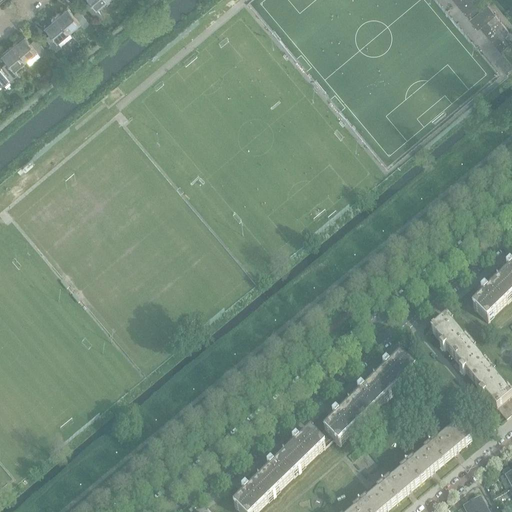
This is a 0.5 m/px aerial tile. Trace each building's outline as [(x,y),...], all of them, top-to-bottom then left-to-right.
[(96,8),(105,0),(88,0),(89,1),(85,5),(95,17),(100,13),(96,8)] [(493,12),(487,5),(489,4),(488,3),(488,4),(484,0),(454,0),(466,14),(466,15),(468,13),(472,17),(469,19),(470,19),(471,19),(478,28),(477,28),(478,29),(480,27),(500,51),(500,52),(511,41),(511,35),(494,15),(493,12)] [(88,23),(78,11),(73,15),(67,7),(55,17),(68,31),(79,22),(83,27),(88,23)] [(56,41),(68,31),(55,17),(44,26),(50,34),(45,38),(55,50),(60,46),(56,41)] [(45,51),(35,39),(30,43),(24,35),(12,45),(25,60),(25,59),(29,64),(45,51)] [(14,69),(25,60),(12,45),(1,54),(7,62),(2,66),(12,78),(18,74),(14,69)] [(59,63),(55,59),(50,63),(54,67),(59,63)] [(11,84),(7,80),(0,71),(0,86),(3,84),(6,88),(11,84)] [(36,85),(42,81),(38,77),(33,81),(36,85)] [(511,269),(511,268),(507,271),(508,272),(509,273),(508,273),(509,274),(499,284),(511,298),(511,269)] [(494,318),(500,311),(511,300),(511,298),(499,284),(488,294),(487,293),(487,294),(486,293),(486,292),(482,296),(482,297),(483,296),(483,297),(484,298),(473,309),(474,310),(474,311),(476,312),(488,325),(490,323),(489,322),(494,318)] [(454,361),(471,347),(470,345),(468,347),(448,322),(450,321),(448,319),(435,330),(434,330),(432,332),(433,332),(431,333),(443,347),(440,349),(444,353),(446,351),(454,361)] [(474,384),(491,370),(490,369),(488,370),(475,354),(470,349),(472,348),(471,347),(454,361),(462,370),(460,372),(463,377),(466,374),(474,384)] [(416,374),(404,362),(404,361),(403,359),(402,360),(401,358),(390,369),(389,368),(388,368),(388,367),(384,370),(384,371),(385,371),(385,372),(386,373),(375,383),(391,399),(392,398),(391,397),(414,375),(416,374)] [(511,396),(510,397),(490,373),(492,371),(491,370),(474,384),(482,394),(479,396),(483,400),(486,398),(497,412),(498,411),(503,407),(508,402),(511,399),(511,396)] [(391,399),(375,383),(365,394),(364,393),(363,393),(363,392),(362,391),(358,395),(359,396),(360,395),(360,396),(361,397),(350,408),(365,423),(367,422),(366,421),(384,404),(389,399),(389,400),(391,399)] [(511,406),(508,402),(503,407),(511,417),(511,416),(511,406)] [(511,417),(503,407),(498,411),(507,422),(507,421),(511,417)] [(365,423),(350,408),(340,418),(339,417),(338,417),(338,416),(337,416),(333,419),(334,420),(335,421),(336,422),(325,433),(334,442),(336,445),(337,446),(340,448),(341,447),(341,446),(363,424),(364,425),(365,423)] [(471,441),(472,441),(470,439),(469,439),(458,426),(456,427),(458,429),(433,449),(432,447),(431,449),(445,465),(454,457),(454,458),(457,456),(459,454),(458,454),(459,454),(472,442),(471,441)] [(325,433),(317,441),(326,449),(334,442),(325,433)] [(326,449),(317,441),(314,437),(314,436),(312,434),(312,435),(311,434),(300,445),(299,444),(298,444),(298,443),(297,442),(293,446),(294,447),(295,446),(295,447),(296,448),(285,459),(300,474),(302,473),(301,472),(323,450),(324,451),(326,449)] [(445,465),(431,449),(429,450),(431,452),(415,465),(410,469),(408,467),(407,468),(421,485),(431,477),(435,474),(435,473),(445,465)] [(300,474),(285,459),(274,469),(274,468),(273,468),(272,468),(273,467),(272,466),(268,470),(269,471),(270,471),(270,472),(271,473),(260,483),(275,499),(276,498),(275,497),(287,486),(298,475),(299,476),(300,474)] [(421,485),(407,468),(406,469),(407,471),(387,489),(385,487),(384,488),(398,505),(407,497),(407,496),(407,497),(412,493),(411,493),(421,485)] [(511,475),(511,476),(509,470),(503,473),(511,488),(511,475)] [(275,499),(260,483),(249,493),(248,492),(248,493),(247,492),(248,492),(247,491),(243,495),(244,496),(244,495),(245,496),(244,496),(245,497),(234,508),(235,509),(235,510),(237,511),(238,511),(259,511),(273,499),(274,500),(275,499)] [(388,511),(398,505),(384,488),(382,489),(384,491),(368,504),(363,508),(361,506),(360,507),(363,511),(388,511)] [(486,511),(487,511),(483,506),(481,501),(461,511),(486,511)]
